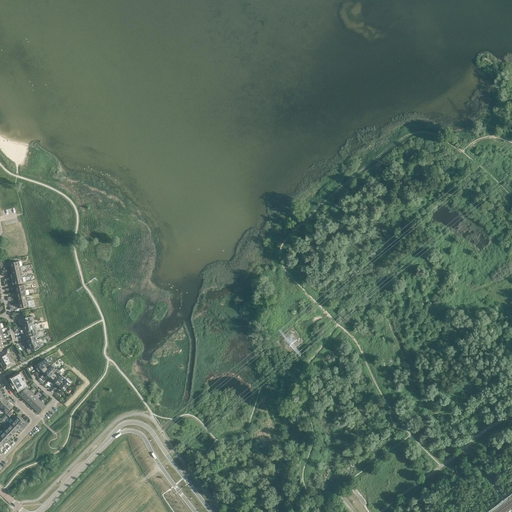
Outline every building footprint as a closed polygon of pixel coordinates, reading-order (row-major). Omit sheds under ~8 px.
[(11,269),(20,267),(19,261),(14,262),(13,260),(8,262),(8,263),(8,266),(10,265),(11,269)] [(5,281),(9,280),(22,277),(21,272),(9,275),(9,278),(4,279),(5,281)] [(32,278),(33,277),(32,272),(23,275),(25,280),(24,280),(26,285),(34,283),(32,278)] [(22,277),(9,280),(11,285),(23,283),(22,277)] [(25,290),(24,285),(12,288),(13,293),(16,292),(25,290)] [(76,301),(81,296),(78,293),(76,291),(71,295),(71,296),(76,291),(81,296),(76,301)] [(33,316),(17,320),(18,323),(19,323),(19,324),(20,325),(21,324),(22,327),(33,325),(32,321),(34,321),(33,316)] [(21,335),(36,332),(35,328),(34,328),(33,325),(22,327),(22,330),(21,330),(20,331),(21,332),(20,332),(21,335)] [(25,343),(37,340),(36,337),(37,336),(36,332),(21,335),(22,339),(22,338),(22,340),(23,340),(25,340),(25,343)] [(27,351),(28,354),(42,347),(39,343),(38,343),(37,340),(25,343),(26,344),(28,348),(27,349),(26,350),(27,351)] [(5,370),(15,364),(7,349),(4,351),(0,353),(0,365),(2,365),(5,370)] [(44,373),(51,366),(49,363),(48,364),(45,360),(35,366),(37,371),(38,370),(40,373),(43,375),(44,373)] [(45,376),(49,380),(58,371),(56,368),(55,370),(51,366),(44,373),(46,375),(45,376)] [(54,383),(56,385),(63,377),(59,374),(60,373),(58,371),(49,380),(53,384),(54,383)] [(14,387),(19,395),(25,387),(27,386),(27,387),(27,386),(24,382),(25,382),(22,377),(19,372),(19,373),(9,378),(12,383),(10,384),(10,383),(9,384),(12,389),(13,389),(14,387)] [(64,376),(63,377),(56,385),(55,386),(59,390),(60,389),(62,391),(70,382),(64,376)] [(30,392),(25,387),(19,395),(23,399),(30,392)] [(35,397),(30,392),(23,399),(28,404),(35,397)] [(28,404),(33,408),(40,401),(35,397),(28,404)] [(45,406),(40,401),(33,408),(38,413),(45,406)] [(8,403),(1,410),(5,413),(12,406),(8,403)] [(16,416),(12,420),(20,427),(23,423),(16,416)] [(12,420),(9,424),(16,431),(20,427),(12,420)] [(5,428),(12,434),(16,431),(9,424),(5,428)] [(16,431),(19,433),(25,428),(22,425),(16,431)] [(5,428),(2,431),(9,438),(12,434),(5,428)] [(0,433),(0,436),(5,442),(9,438),(2,431),(0,433)]
